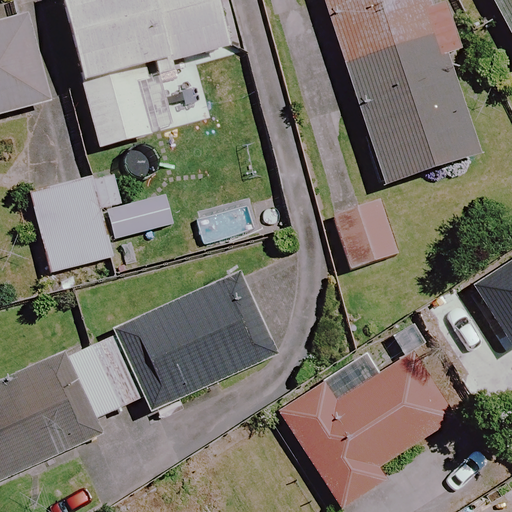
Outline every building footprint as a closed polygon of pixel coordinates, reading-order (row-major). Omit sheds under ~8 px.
[(54,0),(93,155),(146,142),(130,78),(222,55),(208,0),(54,0)] [(422,9),(418,0),(316,0),(378,192),(473,162),(440,58),(453,54),(437,5),(422,9)] [(511,0),(481,0),(511,56),(511,0)] [(0,27),(0,121),(42,111),(20,22),(0,27)] [(116,209),(107,177),(23,200),(45,279),(107,263),(94,215),(116,209)] [(391,262),(375,206),(329,219),(345,274),(391,262)] [(87,349),(117,415),(137,406),(143,419),(268,363),(232,283),(87,349)] [(117,415),(87,349),(0,388),(0,484),(94,442),(88,428),(117,415)] [(322,386),(274,417),(334,511),(336,511),(381,484),(374,473),(451,424),(436,399),(428,404),(401,362),(334,404),(322,386)]
